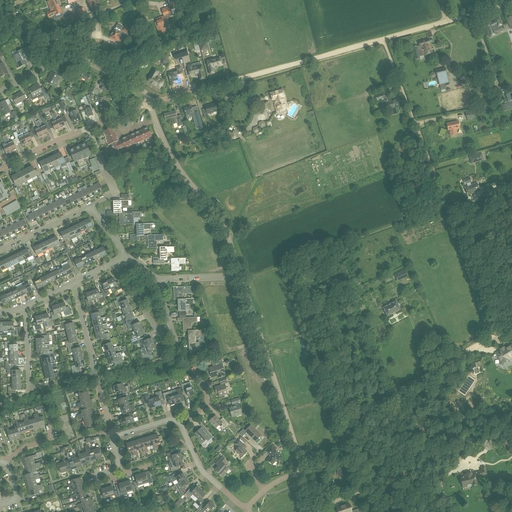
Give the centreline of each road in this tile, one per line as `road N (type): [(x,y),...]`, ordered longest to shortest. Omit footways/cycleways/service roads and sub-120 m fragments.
road 1 (track): [(492,336),(383,39)]
road 2 (residential): [(23,306),(30,386),(96,374),(72,282)]
road 3 (track): [(328,460),(351,421),(511,324)]
road 4 (track): [(239,79),(447,21)]
road 5 (unclassified): [(303,471),(241,276)]
road 6 (unclassified): [(241,276),(217,213),(180,170),(155,118)]
